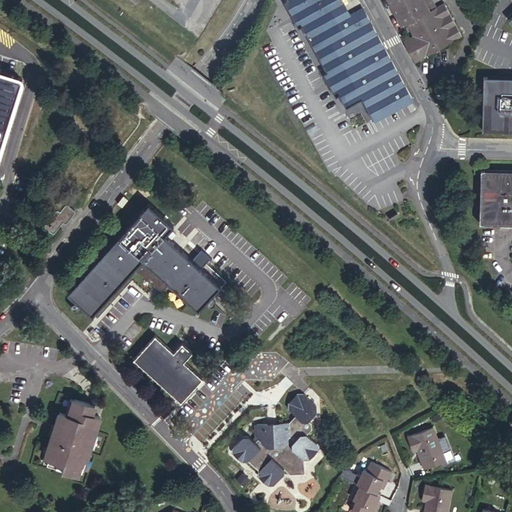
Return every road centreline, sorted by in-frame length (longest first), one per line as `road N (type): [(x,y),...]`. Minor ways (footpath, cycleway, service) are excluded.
road 1 (secondary): [(40,0),(323,221),(511,389)]
road 2 (secondary): [(450,312),(338,213),(67,0)]
road 3 (residential): [(255,0),(31,295)]
road 4 (residential): [(234,511),(209,475),(31,295)]
road 5 (unclassified): [(450,312),(449,277),(419,200),(426,148)]
road 6 (unclassified): [(370,0),(429,110),(426,148)]
